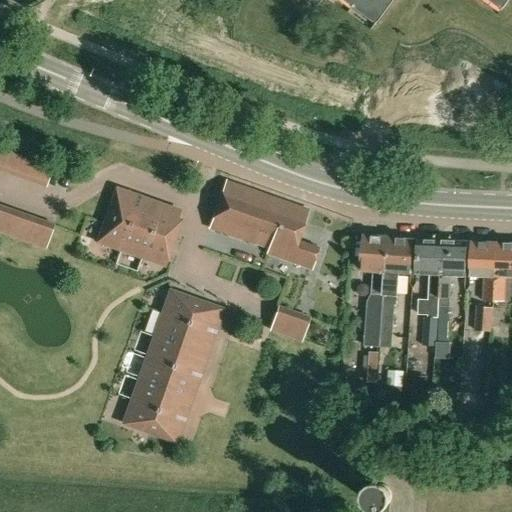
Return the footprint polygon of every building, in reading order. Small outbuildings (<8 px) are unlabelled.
[(357,0),(352,7),(376,24),(393,0),(357,0)] [(510,0),(489,0),(503,10),(510,0)] [(0,172),(55,193),(64,170),(0,145),(0,172)] [(256,240),(270,245),(268,252),(312,267),(319,247),(299,240),(309,209),(227,180),(211,227),(255,243),(256,240)] [(99,241),(121,249),(134,215),(130,214),(137,195),(118,188),(99,241)] [(134,215),(121,249),(145,257),(162,204),(143,197),(137,216),(134,215)] [(0,230),(47,247),(55,225),(0,204),(0,230)] [(162,204),(145,257),(166,265),(178,231),(174,229),(181,210),(162,204)] [(385,295),(390,237),(365,235),(362,269),(374,270),(373,294),(385,295)] [(415,239),(390,237),(385,295),(384,309),(381,343),(393,343),(396,303),(397,303),(397,296),(399,296),(401,272),(413,273),(415,239)] [(419,238),(418,273),(431,273),(430,298),(441,298),(445,239),(419,238)] [(445,239),(441,298),(450,299),(452,299),(453,274),(468,275),(469,241),(445,239)] [(472,275),(485,275),(484,301),(496,302),(498,242),(473,241),(472,275)] [(511,242),(498,242),(496,302),(506,302),(507,276),(511,276),(511,242)] [(199,321),(217,328),(224,309),(172,290),(163,314),(197,325),(199,321)] [(441,299),(439,321),(450,322),(451,306),(450,306),(450,299),(441,298),(441,299)] [(438,346),(441,299),(419,299),(419,314),(430,314),(430,317),(425,316),(423,345),(438,346)] [(494,307),(478,306),(476,331),(493,332),(494,307)] [(270,329),(289,336),(296,313),(278,307),(270,329)] [(368,308),(365,346),(381,347),(381,343),(384,309),(368,308)] [(310,318),(296,313),(289,336),(302,341),(310,318)] [(196,328),(197,325),(163,314),(155,336),(208,353),(215,334),(196,328)] [(202,372),(208,353),(155,336),(147,358),(182,367),(183,365),(202,372)] [(378,381),(379,373),(380,352),(370,351),(370,355),(365,355),(364,371),(369,372),(369,380),(378,381)] [(139,381),(192,398),(199,378),(181,371),(182,368),(147,358),(139,381)] [(428,376),(412,375),(410,400),(426,401),(428,376)] [(167,409),(186,415),(192,398),(139,381),(132,401),(166,412),(167,409)] [(166,412),(132,401),(124,422),(177,441),(184,422),(165,415),(166,412)] [(362,468),(347,467),(346,477),(361,479),(362,468)] [(391,511),(392,505),(393,505),(395,502),(396,499),(397,498),(397,495),(396,492),(396,490),(394,487),(392,484),(389,482),(386,481),(383,480),(381,480),(379,481),(376,481),(374,482),(372,484),(370,486),(368,488),(367,491),(367,493),(367,496),(367,498),(368,501),(370,504),(369,511),(391,511)]
